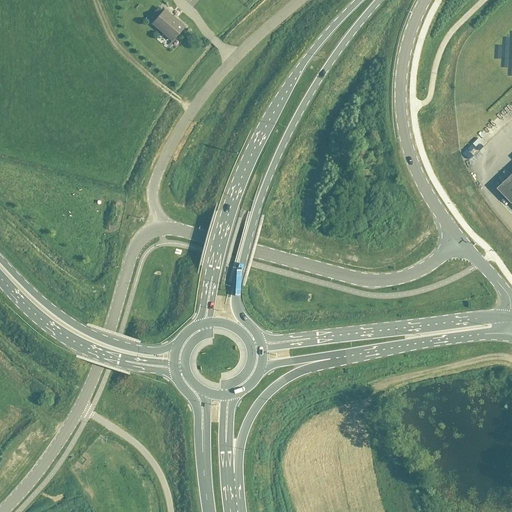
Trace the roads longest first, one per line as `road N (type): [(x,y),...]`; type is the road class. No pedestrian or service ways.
road 1 (primary): [(258,340),(234,296),(260,198),(322,73),(378,0)]
road 2 (tertiary): [(3,511),(80,408),(133,250),(158,229)]
road 3 (primary): [(359,0),(298,70),(262,128),(212,278)]
road 4 (tertiary): [(158,229),(381,281),(410,275),(460,242)]
road 5 (unclassified): [(158,229),(151,190),(191,110),(230,62),(300,0)]
road 6 (tertiary): [(460,242),(426,192),(400,113),(400,69),(424,0)]
road 7 (secondary): [(175,347),(151,352),(93,334),(46,304),(0,259)]
road 8 (tertiary): [(509,320),(308,339)]
road 9 (primary): [(229,484),(260,402),(286,378),(337,355)]
road 10 (tertiary): [(337,355),(508,337)]
road 11 (secondary): [(0,277),(72,342),(131,362)]
road 12 (track): [(95,0),(115,44),(191,110)]
road 13 (track): [(511,360),(495,357),(370,388)]
